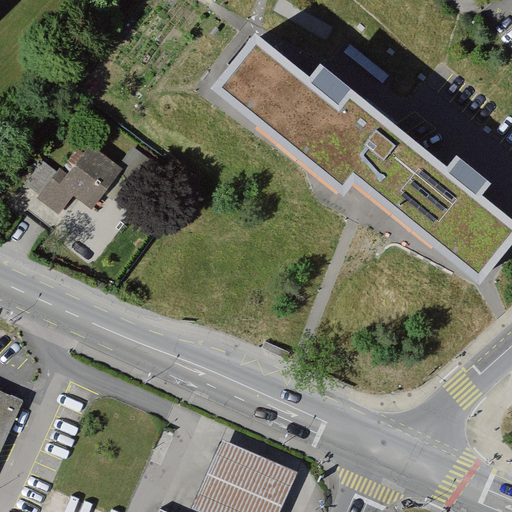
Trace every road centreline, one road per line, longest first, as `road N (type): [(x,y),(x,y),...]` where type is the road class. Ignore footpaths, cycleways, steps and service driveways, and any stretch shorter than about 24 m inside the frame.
road 1 (secondary): [(402,454),(0,280)]
road 2 (residential): [(511,347),(402,454)]
road 3 (secondary): [(402,454),(511,503)]
